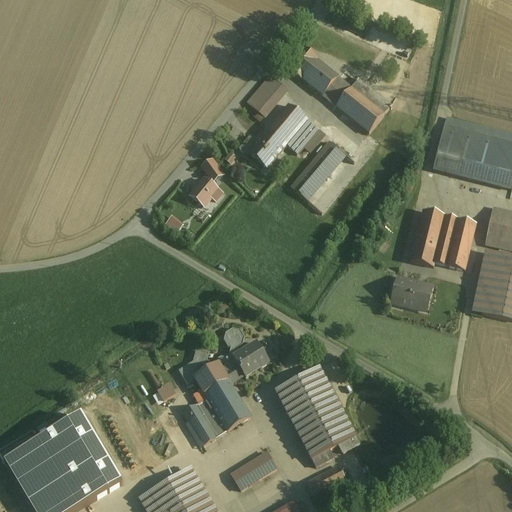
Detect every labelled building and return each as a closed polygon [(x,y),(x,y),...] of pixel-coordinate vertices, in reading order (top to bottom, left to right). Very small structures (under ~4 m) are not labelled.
[(391,36),(386,51),(407,59),(413,44),(391,36)] [(317,63),(305,53),(305,52),(298,46),(282,67),(308,87),(308,88),(336,110),(351,91),(337,83),(338,82),(316,64),(317,63)] [(385,79),(385,75),(384,70),(382,66),(378,64),(373,63),(368,64),(365,67),(362,71),(361,75),(362,80),(365,84),(369,86),(374,87),(378,86),(382,83),(385,79)] [(270,79),(247,107),(264,121),(287,93),(270,79)] [(392,110),(359,83),(357,85),(357,84),(351,91),(384,117),(390,111),(391,112),(392,110)] [(351,91),(336,110),(369,136),(384,117),(351,91)] [(289,108),(266,135),(257,146),(249,140),(239,153),(247,160),(249,157),(267,172),(285,151),(286,149),(307,124),(289,108)] [(307,124),(286,149),(297,158),(298,157),(304,150),(304,149),(318,133),(307,124)] [(511,144),(444,128),(441,143),(511,160),(511,144)] [(304,149),(304,150),(310,155),(324,139),(318,133),(304,149)] [(511,160),(441,143),(433,173),(511,192),(511,160)] [(329,145),(291,191),(308,206),(347,160),(329,145)] [(231,157),(226,163),(230,167),(235,161),(231,157)] [(214,162),(201,171),(213,187),(226,178),(214,162)] [(205,183),(199,190),(199,189),(191,199),(190,200),(191,201),(204,211),(203,211),(205,212),(206,211),(205,211),(212,202),(216,205),(222,197),(211,188),(213,186),(209,180),(206,184),(205,183)] [(321,214),(327,208),(322,204),(316,209),(321,214)] [(511,214),(493,211),(485,247),(511,253),(511,214)] [(476,226),(423,214),(411,265),(434,270),(437,258),(448,261),(446,269),(465,274),(476,226)] [(173,219),(166,228),(177,237),(184,228),(173,219)] [(511,260),(486,254),(473,315),(511,323),(511,260)] [(414,286),(398,282),(392,306),(393,307),(393,305),(417,311),(417,313),(427,315),(433,291),(420,288),(419,292),(414,290),(414,286)] [(240,334),(232,333),(226,337),(224,344),(228,351),(231,351),(229,360),(233,361),(240,357),(236,352),(242,348),(244,341),(240,334)] [(240,357),(233,361),(238,368),(224,377),(230,387),(245,378),(246,380),(269,366),(257,346),(240,357)] [(208,356),(196,354),(193,365),(179,374),(188,388),(195,383),(194,382),(214,369),(209,368),(208,356)] [(229,360),(225,362),(221,361),(219,363),(218,367),(224,377),(238,368),(233,361),(229,360)] [(214,369),(194,382),(195,383),(202,393),(207,402),(199,406),(196,408),(183,416),(204,449),(216,442),(216,441),(227,434),(227,435),(251,421),(230,387),(224,377),(218,367),(214,369)] [(319,373),(277,396),(312,463),(316,470),(334,461),(330,453),(339,448),(355,439),(319,373)] [(170,388),(158,395),(164,405),(176,398),(170,388)] [(202,393),(194,398),(199,406),(207,402),(202,393)] [(80,424),(3,469),(28,511),(89,511),(121,494),(80,424)] [(355,439),(339,448),(344,457),(359,448),(355,439)] [(267,456),(237,474),(238,475),(231,479),(241,494),(249,489),(277,472),(267,456)] [(339,470),(307,486),(314,501),(346,484),(339,470)] [(206,511),(185,475),(150,496),(159,511),(206,511)] [(159,511),(150,496),(139,502),(144,511),(159,511)]
